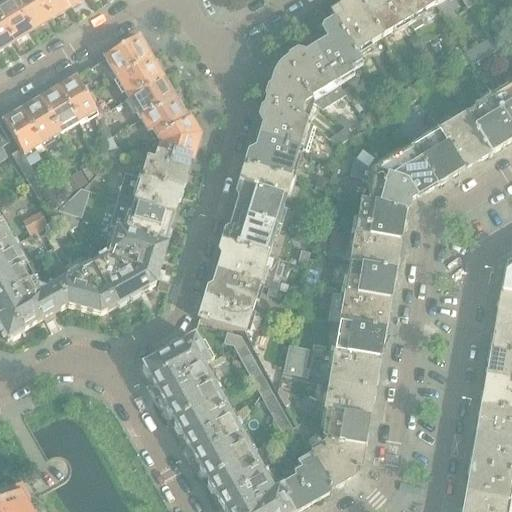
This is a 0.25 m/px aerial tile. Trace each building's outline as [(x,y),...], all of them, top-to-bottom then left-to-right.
[(32,32),(12,0),(0,0),(0,21),(13,43),(32,32)] [(50,21),(37,0),(12,0),(32,32),(50,21)] [(69,9),(63,0),(37,0),(50,21),(69,9)] [(85,0),(63,0),(69,9),(85,0)] [(381,39),(357,0),(356,0),(331,16),(355,55),(381,39)] [(357,0),(381,39),(435,7),(430,0),(357,0)] [(472,7),(467,0),(460,0),(467,11),(472,7)] [(352,73),(349,68),(358,62),(358,61),(355,55),(331,16),(330,16),(334,23),(324,29),(322,33),(327,39),(299,56),(296,55),(289,60),(288,62),(311,98),(352,73)] [(0,51),(13,43),(0,21),(0,51)] [(423,49),(415,36),(408,41),(416,54),(423,49)] [(150,59),(146,52),(144,50),(145,46),(143,42),(139,41),(137,39),(103,59),(116,79),(150,59)] [(471,64),(464,54),(457,58),(464,68),(471,64)] [(162,80),(158,73),(157,71),(158,67),(155,62),(151,62),(150,59),(116,79),(128,101),(162,80)] [(311,98),(288,62),(285,64),(280,69),(275,75),(272,82),(271,90),(268,91),(266,99),(267,101),(265,110),(301,121),(305,110),(314,104),(311,98)] [(98,106),(90,93),(93,92),(88,85),(81,89),(75,79),(73,81),(69,80),(64,83),(63,87),(57,90),(78,125),(97,113),(94,108),(98,106)] [(141,121),(174,101),(169,92),(170,88),(167,83),(164,82),(162,80),(128,101),(141,121)] [(489,156),(511,142),(511,87),(493,99),(489,94),(481,99),(484,105),(465,116),(489,156)] [(356,98),(348,88),(342,93),(350,103),(356,98)] [(78,125),(57,90),(55,92),(51,91),(46,93),(45,97),(39,101),(60,136),(78,125)] [(60,136),(39,101),(32,105),(28,104),(24,107),(23,111),(20,112),(42,147),(60,136)] [(187,121),(182,112),(182,108),(180,104),(176,103),(174,101),(141,121),(144,127),(152,129),(158,139),(187,121)] [(290,180),(299,151),(301,143),(308,145),(314,129),(306,126),(307,125),(301,121),(265,110),(265,111),(262,112),(259,120),(261,123),(251,155),(248,156),(245,167),(290,180)] [(42,147),(20,112),(14,116),(10,115),(6,118),(5,122),(2,123),(20,151),(23,156),(24,158),(42,147)] [(435,189),(489,156),(465,116),(411,149),(435,189)] [(192,162),(200,137),(193,126),(191,128),(187,121),(158,139),(161,143),(159,144),(156,156),(188,166),(190,161),(192,162)] [(111,139),(107,129),(100,131),(105,143),(111,139)] [(0,150),(9,146),(0,130),(0,150)] [(116,150),(111,139),(105,143),(109,153),(116,150)] [(435,189),(411,149),(378,169),(370,157),(359,163),(354,160),(349,178),(372,183),(366,204),(403,217),(403,216),(407,213),(408,205),(435,189)] [(14,161),(23,156),(20,151),(11,156),(14,161)] [(121,159),(119,152),(105,156),(107,163),(121,159)] [(16,166),(26,160),(24,158),(23,156),(14,161),(16,166)] [(184,180),(187,170),(188,166),(156,156),(154,161),(148,159),(141,180),(180,192),(181,191),(184,189),(186,184),(184,180)] [(19,170),(28,164),(26,160),(16,166),(19,170)] [(21,174),(31,168),(28,164),(19,170),(21,174)] [(88,183),(95,173),(90,164),(80,169),(88,183)] [(284,199),(290,180),(245,167),(239,186),(284,199)] [(24,178),(33,173),(31,168),(21,174),(24,178)] [(326,191),(330,176),(319,172),(314,187),(326,191)] [(26,182),(36,177),(33,173),(24,178),(26,182)] [(87,185),(80,173),(64,182),(71,194),(87,185)] [(29,187),(38,181),(36,177),(26,182),(29,187)] [(168,234),(171,224),(176,205),(180,203),(182,197),(180,194),(180,192),(141,180),(125,234),(164,246),(164,244),(168,242),(170,237),(168,234)] [(32,191),(41,185),(38,181),(29,187),(32,191)] [(34,195),(43,189),(41,185),(32,191),(34,195)] [(267,257),(276,228),(284,199),(239,186),(236,197),(239,201),(230,232),(225,234),(222,243),(267,258),(267,257)] [(36,199),(46,193),(43,189),(34,195),(36,199)] [(39,203),(48,198),(46,193),(36,199),(39,203)] [(41,207),(50,202),(48,198),(39,203),(41,207)] [(58,214),(66,204),(62,198),(52,204),(53,206),(56,210),(58,214)] [(395,262),(398,245),(401,229),(404,227),(405,220),(403,218),(403,217),(366,204),(358,201),(346,267),(393,274),(394,273),(397,271),(398,265),(395,262)] [(44,212),(53,206),(52,204),(50,202),(41,207),(44,212)] [(67,217),(71,206),(66,204),(58,214),(67,217)] [(47,216),(56,210),(53,206),(44,212),(47,216)] [(49,220),(58,215),(58,214),(56,210),(47,216),(49,220)] [(76,227),(78,220),(67,217),(58,214),(58,215),(61,220),(64,224),(76,227)] [(52,225),(61,220),(58,215),(49,220),(52,225)] [(330,232),(332,217),(321,215),(318,230),(330,232)] [(41,217),(23,226),(30,238),(42,232),(49,228),(43,220),(41,217)] [(59,227),(64,224),(61,220),(52,225),(55,230),(59,227)] [(12,244),(0,223),(0,300),(33,282),(15,249),(18,248),(19,249),(28,243),(24,236),(14,241),(15,242),(12,244)] [(75,229),(76,227),(64,224),(69,233),(75,229)] [(296,235),(297,229),(285,225),(283,231),(296,235)] [(154,287),(166,250),(163,248),(164,246),(125,234),(117,232),(110,258),(109,257),(90,267),(114,310),(116,309),(118,310),(125,307),(126,303),(129,301),(132,303),(139,299),(139,296),(154,287)] [(250,313),(259,286),(264,288),(263,289),(268,290),(277,293),(279,285),(273,283),(279,261),(267,258),(222,243),(219,254),(221,259),(212,289),(207,292),(205,300),(249,315),(250,313)] [(306,269),(309,260),(310,256),(299,253),(295,265),(306,269)] [(19,335),(66,309),(99,318),(114,310),(90,267),(73,276),(71,272),(72,272),(67,263),(59,268),(63,276),(64,276),(66,280),(49,290),(35,286),(33,282),(0,300),(0,331),(7,343),(9,341),(12,343),(19,339),(19,335)] [(511,265),(510,265),(505,268),(500,296),(511,297),(511,265)] [(385,321),(388,304),(391,287),(394,285),(395,279),(393,276),(393,274),(346,267),(336,325),(383,333),(383,331),(386,330),(387,324),(385,321)] [(315,290),(318,273),(308,271),(305,288),(315,290)] [(268,290),(266,297),(275,299),(277,293),(268,290)] [(511,356),(511,297),(500,296),(500,298),(497,301),(496,307),(498,310),(493,339),(490,341),(489,348),(491,350),(490,353),(511,356)] [(257,337),(262,318),(249,315),(205,300),(198,322),(243,335),(250,348),(252,351),(252,349),(257,337)] [(375,380),(378,363),(381,346),(384,344),(385,338),(383,335),(383,333),(336,325),(326,384),(373,392),(373,390),(376,388),(377,382),(375,380)] [(226,335),(223,346),(230,348),(233,337),(226,335)] [(233,337),(230,348),(233,348),(243,343),(240,339),(233,337)] [(204,368),(209,365),(200,349),(199,349),(193,339),(149,364),(145,367),(142,372),(146,379),(149,380),(155,390),(166,411),(165,414),(169,421),(172,421),(174,423),(220,397),(204,368)] [(243,343),(233,348),(234,351),(235,353),(245,347),(243,343)] [(245,347),(235,353),(238,358),(248,352),(245,347)] [(248,352),(238,358),(241,363),(251,357),(248,352)] [(511,356),(490,353),(490,355),(487,357),(486,363),(488,366),(486,380),(483,394),(480,396),(479,403),(481,406),(481,407),(511,412),(511,356)] [(251,357),(241,363),(243,368),(253,362),(251,357)] [(213,369),(223,363),(221,359),(211,365),(213,369)] [(253,362),(243,368),(246,372),(256,367),(253,362)] [(256,367),(246,372),(249,377),(259,372),(256,367)] [(259,372),(249,377),(250,380),(252,382),(262,377),(259,372)] [(278,391),(281,376),(264,373),(277,395),(278,391)] [(262,377),(252,382),(255,387),(265,382),(262,377)] [(265,382),(255,387),(257,392),(267,387),(265,382)] [(365,438),(368,422),(370,405),(374,403),(375,397),(372,394),(373,392),(326,384),(321,414),(324,415),(319,443),(320,445),(362,453),(363,449),(366,447),(367,441),(365,438)] [(267,387),(257,392),(260,397),(270,392),(267,387)] [(278,391),(277,395),(278,396),(286,401),(289,396),(278,391)] [(270,392),(260,397),(263,402),(273,397),(270,392)] [(286,401),(278,396),(285,408),(290,405),(286,401)] [(253,456),(220,398),(220,397),(174,423),(175,426),(173,428),(177,436),(180,435),(188,449),(192,456),(200,470),(202,480),(205,480),(207,482),(253,456)] [(273,397),(263,402),(266,407),(276,402),(273,397)] [(316,404),(304,398),(302,402),(313,408),(316,404)] [(276,402),(266,407),(268,412),(279,406),(276,402)] [(279,406),(268,412),(271,417),(281,411),(279,406)] [(510,474),(511,463),(511,412),(481,407),(481,409),(478,411),(477,417),(479,420),(476,437),(473,454),(470,457),(469,463),(471,466),(470,467),(510,474)] [(281,411),(271,417),(271,418),(274,422),(284,416),(281,411)] [(284,416),(274,422),(277,427),(287,421),(284,416)] [(287,421),(277,427),(279,432),(290,426),(287,421)] [(290,426),(279,432),(282,436),(292,430),(290,426)] [(292,430),(282,436),(282,437),(285,442),(289,440),(299,434),(296,428),(292,430)] [(358,477),(362,453),(320,445),(320,449),(321,452),(312,458),(331,492),(334,490),(337,491),(343,488),(343,485),(358,477)] [(281,489),(285,487),(284,484),(276,471),(265,477),(253,456),(207,482),(208,485),(206,488),(210,495),(214,495),(223,511),(291,511),(287,503),(288,502),(281,489)] [(331,492),(312,458),(300,465),(303,469),(296,472),(295,475),(283,476),(284,484),(285,487),(281,489),(288,502),(287,503),(291,511),(300,511),(328,497),(328,493),(331,492)] [(503,511),(510,474),(470,467),(470,468),(467,470),(466,476),(468,479),(462,511),(503,511)] [(30,511),(27,505),(31,503),(21,485),(8,492),(11,498),(0,504),(0,511),(30,511)]
